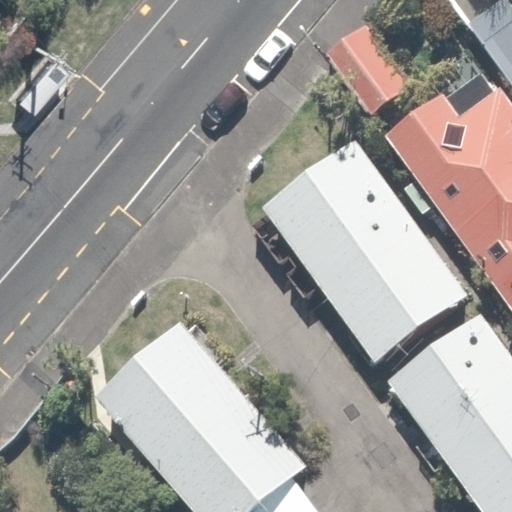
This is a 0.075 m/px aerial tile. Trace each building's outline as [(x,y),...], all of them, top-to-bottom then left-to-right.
[(511,0),(506,0),(469,26),(511,80),(511,0)] [(371,31),(332,57),(372,118),(412,93),(371,31)] [(511,103),(490,74),(387,144),(511,311),(511,103)] [(354,128),(262,196),(383,360),(475,292),(354,128)] [(487,511),(511,511),(511,330),(501,315),(400,384),(487,511)] [(329,511),(305,481),(313,474),(193,320),(97,395),(187,511),(329,511)]
